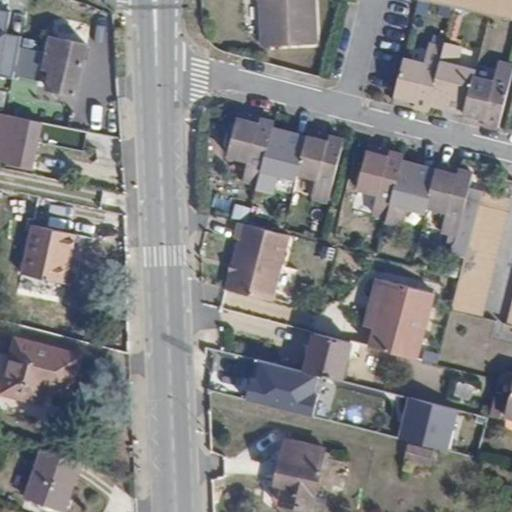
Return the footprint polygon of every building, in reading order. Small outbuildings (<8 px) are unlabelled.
[(257,0),(260,47),(314,43),(311,0),(257,0)] [(511,0),(411,0),(412,1),(511,22),(511,0)] [(106,39),(66,34),(60,86),(100,91),(106,39)] [(395,61),(387,103),(423,112),(424,107),(459,114),(458,120),(495,128),(509,68),(493,65),(488,84),(470,78),(470,71),(451,67),(454,47),(438,43),(436,49),(421,47),(416,66),(395,61)] [(39,115),(0,107),(0,151),(31,158),(39,115)] [(269,127),(230,117),(220,160),(242,165),(237,186),(252,190),(250,196),(267,200),(272,180),(293,185),(294,178),(313,182),(309,204),(326,208),(341,143),(304,135),(303,139),(268,132),(269,127)] [(399,157),(363,148),(352,191),(370,196),(366,218),(397,225),(400,212),(421,216),(422,209),(442,213),(436,234),(456,239),(470,175),(432,165),(431,170),(398,162),(399,157)] [(479,195),(451,313),(482,320),(510,203),(511,202),(511,183),(500,181),(495,199),(479,195)] [(89,224),(40,217),(31,273),(80,280),(89,224)] [(275,303),(293,238),(254,228),(251,244),(256,245),(243,295),(275,303)] [(418,361),(435,296),(383,283),(378,305),(382,306),(373,349),(418,361)] [(356,345),(319,335),(308,373),(321,377),(345,384),(356,345)] [(93,349),(26,336),(15,390),(56,399),(61,378),(89,384),(93,349)] [(312,412),(321,377),(308,373),(258,359),(247,397),(312,412)] [(449,449),(458,410),(409,398),(401,437),(449,449)] [(312,509),(327,452),(289,442),(279,479),(289,482),(284,502),(312,509)] [(83,456),(45,443),(27,493),(64,507),(83,456)]
